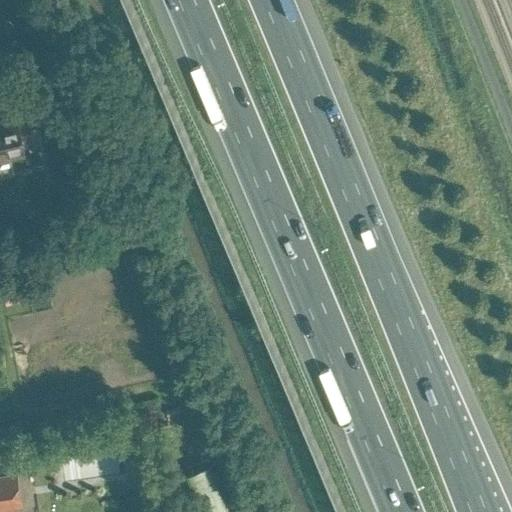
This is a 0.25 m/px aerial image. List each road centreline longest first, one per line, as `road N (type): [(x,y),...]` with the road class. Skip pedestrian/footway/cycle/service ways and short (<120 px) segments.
road 1 (motorway): [(186,0),(400,511)]
road 2 (motorway): [(478,511),(270,0)]
